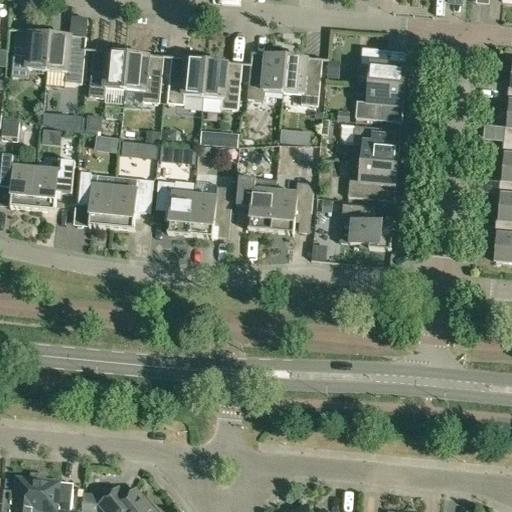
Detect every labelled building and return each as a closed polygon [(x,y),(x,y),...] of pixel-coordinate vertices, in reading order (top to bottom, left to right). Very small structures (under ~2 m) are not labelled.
[(48,73),(51,35),(50,35),(50,36),(16,33),(11,80),(28,81),(29,72),(48,73)] [(86,40),(52,37),(52,35),(51,35),(48,73),(66,75),(65,85),(82,86),(86,40)] [(370,68),(369,86),(407,90),(407,89),(406,88),(406,81),(409,53),(408,53),(408,54),(362,50),(361,67),(370,68)] [(107,91),(125,93),(129,55),(127,54),(127,56),(93,52),(89,99),(106,100),(107,91)] [(130,55),(129,55),(125,93),(144,94),(143,104),(160,105),(164,59),(130,56),(130,55)] [(286,57),(286,58),(252,55),(247,102),(264,103),(265,94),(284,95),(287,57),(286,57)] [(288,57),(287,57),(284,95),(302,97),(301,107),(318,108),(322,62),(288,59),(288,57)] [(206,63),(198,62),(172,60),(168,106),(184,108),(185,98),(204,100),(207,62),(206,62),(206,63)] [(243,66),(216,64),(209,63),(209,62),(207,62),(204,100),(222,102),(221,111),(238,113),(243,66)] [(340,63),(329,62),(327,79),(338,81),(340,63)] [(402,125),(405,91),(407,91),(407,90),(369,86),(367,105),(357,104),(356,121),(402,125)] [(338,113),(337,123),(349,124),(350,114),(338,113)] [(44,115),(43,127),(59,132),(61,117),(44,115)] [(103,119),(88,118),(86,133),(101,134),(103,119)] [(4,120),(3,128),(15,129),(16,122),(4,120)] [(363,146),(361,165),(399,168),(400,167),(398,167),(401,133),(355,129),(355,131),(342,130),(341,139),(345,145),(363,146)] [(145,131),(144,143),(158,144),(159,132),(145,131)] [(163,131),(161,146),(176,147),(177,133),(163,131)] [(239,136),(202,133),(201,147),(238,150),(239,136)] [(290,144),(291,133),(282,133),(281,143),(290,144)] [(511,144),(504,143),(502,158),(506,158),(503,183),(500,183),(511,184),(511,144)] [(143,146),(141,161),(157,162),(159,147),(143,146)] [(196,151),(161,148),(160,163),(195,166),(196,151)] [(203,161),(215,162),(215,154),(203,153),(203,161)] [(0,189),(7,191),(7,194),(12,194),(11,211),(12,211),(12,210),(33,212),(37,171),(16,169),(17,159),(0,158),(0,161),(0,189)] [(57,198),(62,199),(63,192),(73,193),(75,164),(59,163),(58,173),(37,171),(33,212),(56,214),(57,213),(55,213),(57,198)] [(395,205),(397,177),(398,170),(399,170),(399,168),(361,165),(360,183),(350,183),(348,199),(394,204),(393,205),(395,205)] [(91,229),(112,231),(115,190),(95,188),(95,178),(79,176),(76,205),(86,205),(86,212),(91,213),(89,230),(90,230),(91,229)] [(251,216),(250,232),(272,234),(276,194),(255,192),(256,182),(239,180),(237,208),(247,209),(246,216),(251,216)] [(115,190),(112,231),(135,233),(135,232),(134,232),(135,217),(141,218),(141,215),(151,216),(154,183),(137,182),(136,192),(115,190)] [(496,223),(511,224),(511,184),(500,183),(498,197),(502,198),(500,223),(496,223)] [(191,239),(195,198),(196,186),(175,184),(175,185),(159,184),(156,212),(166,213),(165,220),(171,220),(169,238),(170,238),(170,237),(191,239)] [(297,196),(276,194),(272,234),(295,237),(296,235),(294,235),(296,221),(301,221),(302,214),(312,215),(314,187),(298,185),(297,196)] [(216,200),(195,198),(191,239),(215,241),(215,240),(213,239),(215,225),(220,225),(221,222),(230,223),(234,191),(217,189),(216,200)] [(323,203),(323,214),(332,215),(333,203),(323,203)] [(359,250),(391,253),(393,227),(377,225),(378,220),(375,220),(376,210),(343,207),(342,223),(352,224),(350,246),(360,247),(359,250)] [(511,224),(496,223),(495,237),(494,244),(498,245),(496,264),(511,265),(511,224)] [(379,319),(367,319),(366,333),(378,334),(379,319)] [(35,511),(38,511),(71,511),(71,510),(73,491),(59,489),(60,484),(46,483),(46,477),(32,476),(31,481),(17,480),(15,495),(13,511),(35,511)] [(157,511),(155,508),(150,508),(136,491),(126,499),(119,490),(99,506),(104,511),(157,511)] [(84,495),(83,511),(96,511),(97,496),(84,495)]
